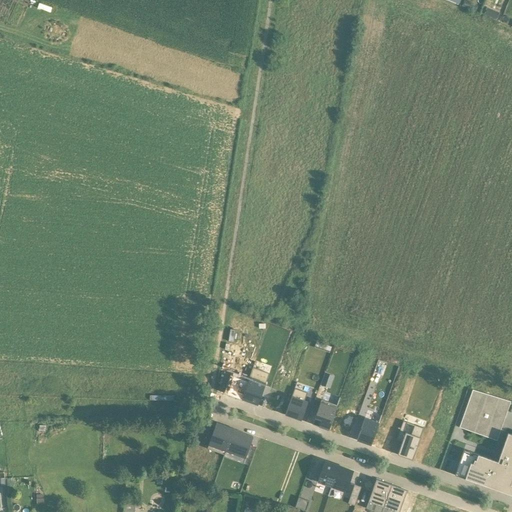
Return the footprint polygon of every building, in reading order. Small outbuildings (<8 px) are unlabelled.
[(253,395),(260,397),(268,373),(252,367),(242,397),(241,399),(250,402),(253,395)] [(285,413),(285,415),(297,419),(300,420),(301,418),(309,395),(294,389),(285,413)] [(472,389),(458,427),(496,440),(510,401),(472,389)] [(322,420),(319,427),(327,430),(336,405),(320,399),(314,418),(320,420),(322,420)] [(365,415),(356,439),(364,442),(364,443),(370,445),(379,420),(365,415)] [(225,427),(225,425),(216,422),(215,424),(206,450),(223,456),(232,429),(233,428),(231,427),(230,429),(225,427)] [(232,429),(223,456),(243,464),(252,436),(242,433),(242,432),(233,428),(232,429)] [(403,429),(400,428),(395,440),(401,442),(404,433),(405,430),(403,429)] [(404,433),(401,442),(397,452),(404,454),(404,457),(408,459),(412,460),(412,458),(419,438),(404,433)] [(511,434),(507,433),(498,456),(465,444),(454,473),(454,475),(511,495),(511,434)] [(331,485),(338,466),(334,465),(334,464),(324,461),(323,462),(317,480),(331,485)] [(338,466),(331,485),(345,490),(352,472),(353,471),(343,467),(342,468),(338,466)] [(383,486),(374,482),(365,507),(377,511),(380,511),(381,511),(390,486),(391,484),(384,482),(383,486)] [(381,511),(380,511),(398,511),(405,493),(396,490),(397,486),(391,484),(390,486),(381,511)] [(350,495),(356,498),(360,486),(351,485),(348,495),(350,495)] [(295,504),(306,508),(310,499),(299,495),(295,504)] [(356,498),(350,495),(346,505),(353,508),(356,498)] [(134,499),(124,499),(122,511),(134,511),(135,500),(134,499)]
